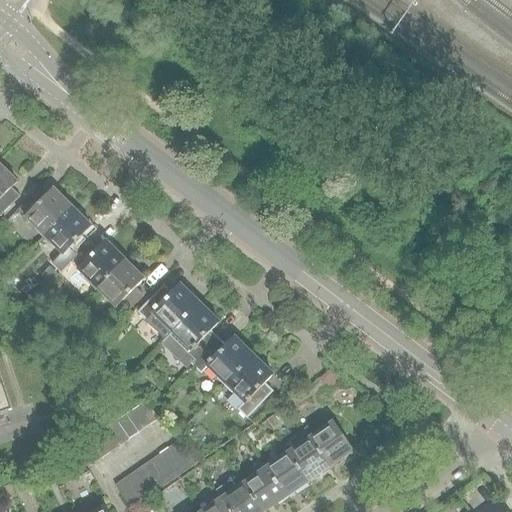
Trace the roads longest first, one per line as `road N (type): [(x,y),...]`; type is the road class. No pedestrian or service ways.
road 1 (tertiary): [(505,429),(0,39)]
road 2 (residential): [(398,511),(505,429)]
